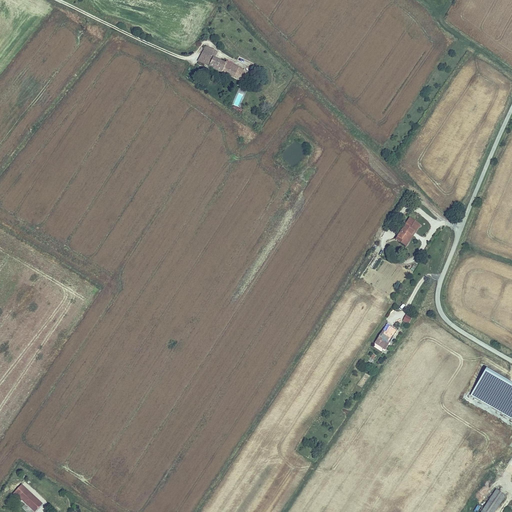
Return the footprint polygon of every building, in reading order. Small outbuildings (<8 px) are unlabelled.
[(202,52),(213,57),(215,52),(205,46),(202,52)] [(230,77),(235,66),(226,62),(225,63),(213,57),(202,52),(198,61),(230,77)] [(249,73),(235,66),(230,77),(243,83),(247,75),(249,73)] [(409,219),(398,237),(406,242),(413,232),(414,233),(420,225),(409,219)] [(406,242),(398,237),(396,239),(406,246),(414,233),(413,232),(406,242)] [(406,314),(402,321),(408,324),(412,317),(406,314)] [(375,343),(386,349),(389,344),(388,343),(392,336),(394,337),(397,332),(386,326),(375,343)] [(23,499),(31,507),(32,506),(37,509),(43,503),(26,489),(18,497),(21,500),(23,499)] [(493,511),(505,496),(496,489),(480,511),(493,511)]
